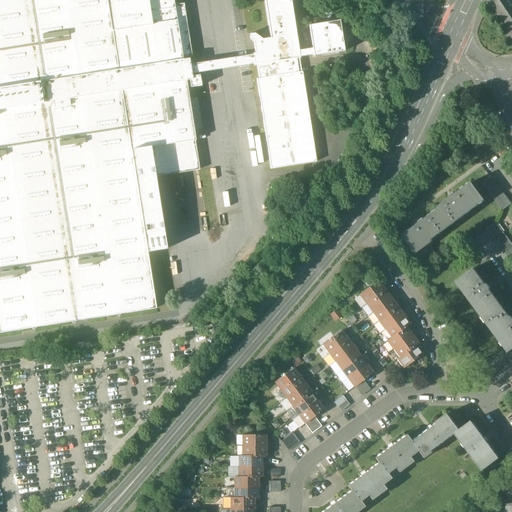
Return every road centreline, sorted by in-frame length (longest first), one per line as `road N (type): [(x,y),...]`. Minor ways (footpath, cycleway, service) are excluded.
road 1 (tertiary): [(105,511),(377,191),(421,113)]
road 2 (residential): [(436,395),(399,395),(294,470),(294,511)]
road 3 (residential): [(436,395),(428,322),(369,245)]
